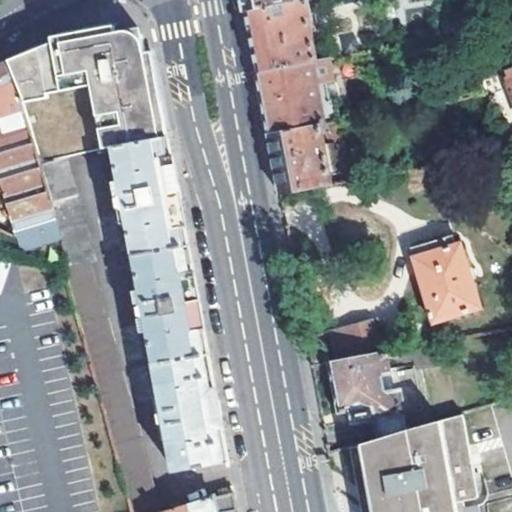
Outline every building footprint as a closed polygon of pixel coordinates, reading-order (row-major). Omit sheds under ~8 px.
[(242,0),(244,12),(299,1),(305,0),(242,0)] [(246,23),(256,73),(315,61),(308,25),(310,24),(306,0),(305,0),(299,1),(244,12),(246,23)] [(89,89),(103,149),(113,148),(166,138),(150,50),(141,52),(139,43),(137,40),(134,36),(131,34),(128,32),(124,30),(120,30),(110,32),(109,25),(55,37),(27,51),(28,52),(7,61),(23,114),(47,108),(45,101),(85,91),(88,88),(89,89)] [(315,61),(256,73),(265,122),(268,134),(320,124),(340,120),(328,59),(315,61)] [(69,257),(38,161),(23,114),(7,61),(4,63),(4,64),(0,66),(0,182),(16,237),(69,257)] [(511,68),(503,72),(511,95),(511,68)] [(320,124),(268,134),(276,182),(278,194),(330,184),(320,124)] [(166,138),(113,148),(122,197),(118,201),(119,208),(125,211),(134,256),(186,247),(176,192),(166,138)] [(38,161),(69,257),(68,267),(91,263),(96,262),(63,157),(38,161)] [(451,237),(410,249),(432,323),(479,308),(459,243),(453,245),(451,237)] [(196,299),(186,247),(134,256),(143,305),(138,309),(139,314),(145,317),(154,364),(207,356),(196,299)] [(0,292),(2,293),(10,259),(0,256),(0,292)] [(68,272),(68,278),(97,382),(122,374),(91,263),(68,267),(68,272)] [(329,331),(335,362),(379,354),(371,321),(329,331)] [(321,333),(305,337),(310,367),(327,364),(321,333)] [(373,419),(378,439),(407,431),(403,415),(422,410),(411,368),(387,374),(382,353),(379,354),(335,362),(327,364),(338,413),(347,411),(350,424),(373,419)] [(217,407),(207,356),(154,364),(163,412),(158,416),(159,421),(165,425),(174,473),(227,463),(217,407)] [(122,374),(97,382),(132,511),(142,511),(159,508),(122,374)] [(477,511),(476,502),(477,495),(462,415),(407,431),(378,439),(362,444),(369,485),(374,511),(477,511)] [(374,511),(369,485),(362,444),(349,447),(361,511),(374,511)] [(232,490),(165,511),(236,511),(232,490)]
